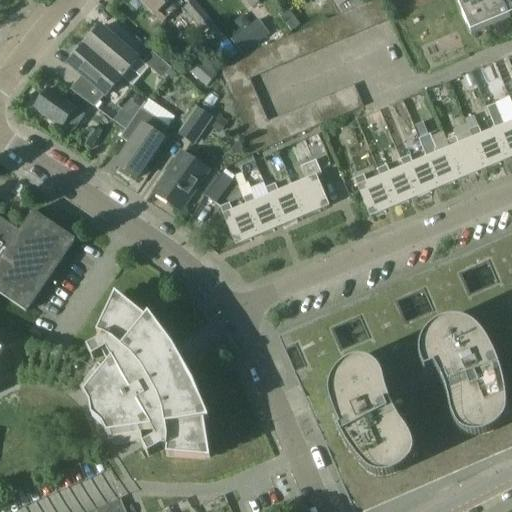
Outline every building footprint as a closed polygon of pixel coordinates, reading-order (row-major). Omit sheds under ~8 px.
[(140,0),(162,24),(181,8),(173,0),(140,0)] [(332,0),(339,11),(356,0),(332,0)] [(379,25),(390,20),(380,0),(375,0),(369,3),(379,25)] [(511,3),(505,7),(502,0),(456,0),(471,35),(511,18),(511,3)] [(358,8),(368,30),(379,25),(369,3),(358,8)] [(199,7),(190,15),(206,34),(215,26),(199,7)] [(347,12),(357,35),(368,30),(358,8),(347,12)] [(337,17),(346,39),(357,35),(347,12),(337,17)] [(326,22),(336,44),(346,39),(337,17),(326,22)] [(290,21),(285,25),(290,32),(299,26),(296,22),(290,21)] [(315,26),(325,49),(336,44),(326,22),(315,26)] [(304,31),(314,53),(325,49),(315,26),(304,31)] [(86,47),(122,78),(138,60),(102,29),(98,33),(95,31),(87,40),(90,43),(86,47)] [(218,30),(208,38),(224,57),(234,48),(218,30)] [(256,45),(245,30),(231,40),(242,55),(256,45)] [(293,36),(303,58),(314,53),(304,31),(293,36)] [(283,40),(292,63),(303,58),(293,36),(283,40)] [(272,45),(282,68),(292,63),(283,40),(272,45)] [(261,50),(271,72),(282,68),(272,45),(261,50)] [(122,78),(86,47),(82,52),(79,49),(70,59),(73,62),(69,66),(106,97),(122,78)] [(250,55),(260,77),(271,72),(261,50),(250,55)] [(154,54),(146,63),(164,79),(172,69),(154,54)] [(220,68),(250,81),(260,77),(250,55),(220,68)] [(199,62),(191,73),(208,87),(217,77),(199,62)] [(250,81),(220,68),(234,100),(254,91),(250,81)] [(354,86),(344,91),(353,112),(363,107),(354,86)] [(50,90),(35,111),(62,130),(62,129),(72,136),(86,116),(76,110),(77,109),(50,90)] [(254,91),(234,100),(238,111),(259,102),(254,91)] [(333,96),(342,117),(353,112),(344,91),(333,96)] [(333,96),(322,100),(331,122),(342,117),(333,96)] [(331,122),(322,100),(311,105),(320,126),(331,122)] [(243,122),(264,113),(259,102),(238,111),(243,122)] [(300,110),(309,131),(320,126),(311,105),(300,110)] [(198,110),(181,135),(195,145),(212,120),(198,110)] [(289,115),(299,136),(309,131),(300,110),(289,115)] [(130,146),(116,166),(115,170),(130,180),(132,177),(137,180),(164,141),(161,139),(167,129),(141,111),(121,139),(130,146)] [(257,154),(269,124),(264,113),(243,122),(257,154)] [(279,119),(288,140),(299,136),(289,115),(279,119)] [(511,159),(511,123),(505,126),(502,118),(492,122),(496,130),(509,161),(511,159)] [(269,124),(257,154),(288,140),(279,119),(269,124)] [(473,140),(486,170),(509,161),(496,130),(482,136),(479,128),(469,132),(473,140)] [(101,136),(90,129),(80,143),(91,150),(101,136)] [(419,140),(423,151),(427,159),(440,190),(463,180),(450,150),(436,155),(434,151),(436,150),(430,135),(419,140)] [(486,170),(473,140),(459,146),(456,138),(446,141),(450,150),(463,180),(486,170)] [(181,155),(156,193),(182,211),(208,172),(181,155)] [(440,190),(427,159),(413,165),(410,157),(400,161),(404,169),(417,199),(440,190)] [(307,181),(294,186),(307,217),(330,208),(318,178),(322,176),(316,161),(301,167),(307,181)] [(417,199),(404,169),(390,174),(387,166),(377,170),(381,178),(394,209),(417,199)] [(223,175),(206,198),(216,205),(233,182),(223,175)] [(394,209),(381,178),(367,184),(364,176),(354,180),(358,188),(370,218),(394,209)] [(307,217),(294,186),(279,193),(276,185),(266,189),(270,196),(284,227),(307,217)] [(247,206),(260,237),(284,227),(270,196),(256,202),(253,194),(244,198),(247,206)] [(237,247),(260,237),(247,206),(233,212),(230,204),(220,208),(237,247)] [(0,295),(27,313),(75,241),(34,213),(20,233),(0,218),(0,295)] [(511,236),(278,338),(353,511),(367,511),(511,449),(511,236)] [(174,351),(174,350),(173,349),(163,335),(162,336),(158,339),(144,327),(148,322),(134,310),(133,311),(130,315),(113,307),(116,301),(114,300),(97,335),(104,338),(102,342),(89,350),(87,350),(93,361),(94,360),(107,353),(112,362),(105,370),(98,364),(96,366),(79,387),(90,406),(92,419),(102,427),(113,446),(140,442),(142,441),(140,432),(152,430),(157,439),(144,447),(144,446),(143,447),(148,457),(150,457),(149,457),(162,449),(167,450),(167,457),(206,460),(206,458),(199,457),(201,438),(206,438),(207,438),(204,420),(198,421),(195,402),(199,400),(200,400),(194,384),(192,381),(188,383),(177,363),(173,362),(170,364),(165,356),(172,351),(172,352),(174,351)] [(125,511),(121,500),(91,511),(125,511)]
